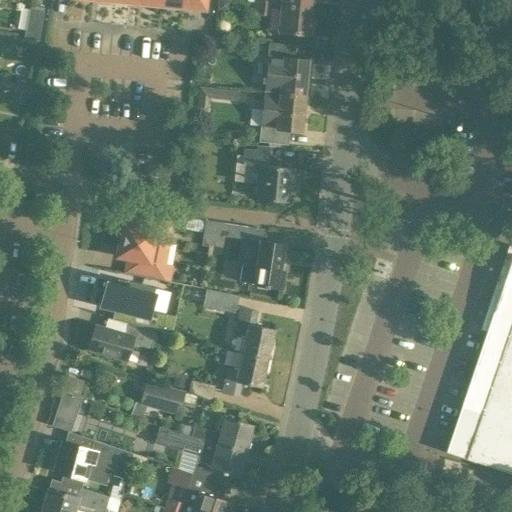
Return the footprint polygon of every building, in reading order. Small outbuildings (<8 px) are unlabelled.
[(181,0),(181,7),(204,9),(204,0),(181,0)] [(224,10),(227,7),(228,0),(226,0),(218,0),(218,10),(224,10)] [(268,16),(269,3),(253,2),(252,12),(252,15),(268,16)] [(281,5),(278,32),(310,35),(313,8),(281,5)] [(29,9),(23,39),(37,42),(43,12),(29,9)] [(266,59),(263,91),(278,93),(304,95),(307,60),(293,58),(295,45),(268,43),(266,59)] [(236,101),(237,90),(199,87),(197,108),(207,108),(208,99),(236,101)] [(278,93),(263,91),(258,142),(287,145),(289,130),(301,131),(304,95),(278,93)] [(297,171),(291,170),(291,168),(267,165),(269,152),(242,149),(241,163),(259,165),(256,199),(288,202),(289,185),(295,186),(297,171)] [(160,246),(167,242),(168,233),(169,233),(171,223),(143,217),(141,227),(122,223),(117,248),(118,248),(117,251),(122,252),(124,255),(125,258),(144,261),(141,275),(169,281),(172,265),(157,262),(160,246)] [(184,230),(201,233),(204,221),(186,218),(184,230)] [(224,224),(222,235),(259,241),(259,240),(260,241),(262,230),(224,224)] [(260,241),(259,240),(259,241),(255,265),(241,263),(239,281),(281,288),(284,271),(279,270),(283,244),(260,241)] [(511,258),(509,269),(499,296),(494,311),(489,326),(485,338),(483,343),(450,441),(446,452),(478,463),(478,462),(511,473),(511,258)] [(104,275),(100,293),(116,297),(110,318),(147,328),(148,322),(158,324),(164,301),(150,298),(153,287),(104,275)] [(234,313),(238,296),(206,289),(205,290),(189,287),(186,301),(202,305),(201,307),(234,313)] [(237,351),(266,358),(273,329),(254,325),(257,311),(239,308),(234,332),(241,334),(237,351)] [(94,325),(87,348),(126,359),(129,348),(137,350),(138,345),(150,349),(155,332),(127,323),(124,334),(94,325)] [(266,358),(237,351),(233,371),(226,369),(220,393),(238,397),(241,382),(260,386),(266,358)] [(184,389),(187,376),(175,373),(172,386),(184,389)] [(212,401),(215,386),(190,380),(187,394),(212,401)] [(139,405),(178,416),(185,392),(146,381),(139,405)] [(50,427),(64,431),(66,432),(70,419),(54,414),(50,427)] [(190,435),(245,450),(252,425),(224,417),(219,433),(193,426),(190,435)] [(159,426),(154,443),(199,455),(196,464),(193,474),(219,482),(222,472),(237,476),(245,450),(190,435),(159,426)] [(108,473),(108,474),(125,479),(132,454),(117,449),(117,448),(93,441),(90,450),(60,441),(52,470),(83,479),(84,477),(88,478),(90,468),(108,473)] [(72,511),(73,510),(82,511),(103,511),(108,497),(79,488),(76,497),(47,488),(39,511),(72,511)] [(225,511),(229,502),(198,491),(192,489),(188,488),(183,503),(179,511),(225,511)] [(172,511),(179,511),(183,503),(167,498),(163,509),(172,511)]
